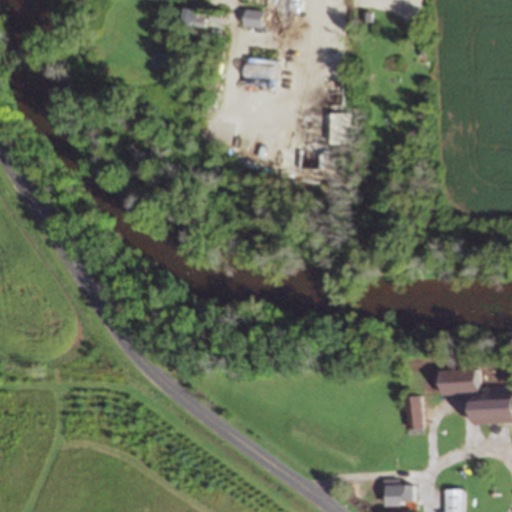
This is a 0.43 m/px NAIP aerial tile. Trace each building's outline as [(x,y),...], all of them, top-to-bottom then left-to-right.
[(196,12),(181,9),(179,23),(193,26),(196,12)] [(478,369),(437,369),(437,394),(478,394),(478,369)] [(420,429),(419,395),(405,396),(406,429),(420,429)] [(511,423),(511,398),(467,398),(467,423),(511,423)] [(384,504),(414,503),(413,483),(384,485),(384,504)] [(443,511),(462,511),(463,488),(444,488),(443,511)]
